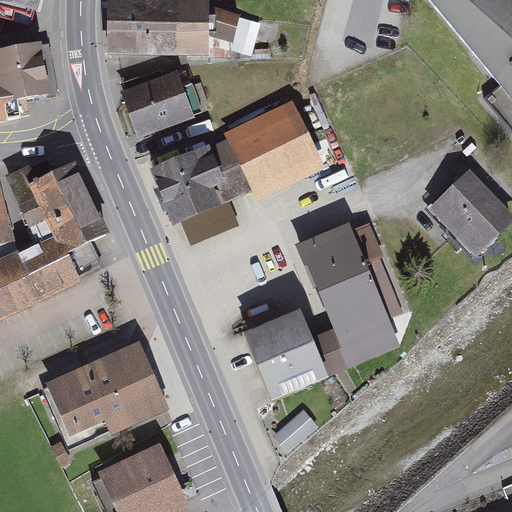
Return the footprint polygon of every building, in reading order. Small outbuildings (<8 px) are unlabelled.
[(32,0),(0,0),(0,15),(27,22),(32,0)] [(511,0),(428,0),(500,86),(483,100),(511,135),(511,0)] [(199,9),(108,7),(106,57),(197,60),(199,9)] [(0,124),(22,122),(19,103),(39,100),(31,48),(0,52),(0,124)] [(176,77),(121,96),(134,134),(190,114),(176,77)] [(288,112),(141,175),(166,235),(314,172),(288,112)] [(25,175),(3,185),(15,235),(40,227),(55,257),(96,242),(64,170),(27,186),(25,175)] [(464,180),(426,214),(467,260),(506,225),(464,180)] [(0,208),(0,250),(10,249),(0,208)] [(360,220),(285,248),(320,339),(299,347),(290,324),(239,344),(259,398),(407,342),(360,220)] [(42,241),(0,261),(0,318),(64,287),(42,241)] [(128,348),(35,390),(60,445),(94,429),(100,442),(159,416),(128,348)] [(303,411),(272,438),(287,456),(318,429),(303,411)] [(149,450),(84,477),(97,511),(173,511),(168,498),(149,450)]
